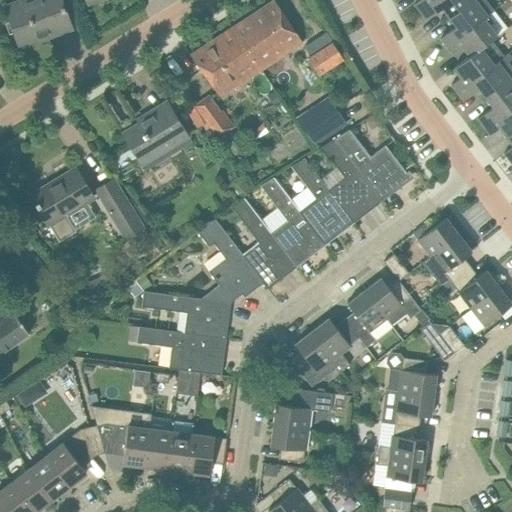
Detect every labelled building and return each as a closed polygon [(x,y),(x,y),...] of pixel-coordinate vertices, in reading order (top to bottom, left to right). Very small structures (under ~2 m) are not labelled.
[(72,28),(65,9),(61,0),(18,0),(4,5),(18,44),(48,33),(49,36),(72,28)] [(262,68),(302,42),(274,0),(273,0),(233,26),(262,68)] [(418,0),(414,3),(427,20),(437,12),(431,4),(435,0),(418,0)] [(435,0),(431,4),(437,12),(443,7),(450,17),(471,0),(435,0)] [(484,17),(493,10),(484,0),(471,0),(450,17),(456,25),(451,29),(458,37),(484,17)] [(451,29),(441,38),(453,54),(462,46),(469,55),(480,46),(482,47),(491,39),(497,35),(484,17),(458,37),(451,29)] [(233,26),(190,54),(220,96),(262,68),(233,26)] [(461,77),(451,84),(463,100),(474,92),(468,83),(480,75),(495,64),(494,63),(504,56),(491,39),(482,47),(480,46),(469,55),(453,67),(461,77)] [(332,42),(315,52),(308,57),(319,74),(343,59),(332,42)] [(480,75),(468,83),(474,92),(479,88),(486,97),(493,92),(511,76),(511,66),(508,61),(511,57),(511,54),(510,52),(504,56),(494,63),(495,64),(480,75)] [(511,76),(493,92),(486,97),(493,106),(489,110),(495,118),(506,108),(511,103),(511,76)] [(210,92),(193,105),(217,139),(220,138),(234,127),(210,92)] [(346,123),(327,96),(298,115),(317,143),(346,123)] [(167,101),(150,112),(152,115),(123,132),(142,163),(187,136),(167,101)] [(489,110),(477,118),(490,134),(499,127),(506,136),(511,131),(511,103),(506,108),(495,118),(489,110)] [(370,156),(349,129),(335,137),(383,200),(401,186),(399,183),(409,175),(385,144),(370,156)] [(321,146),(330,159),(332,157),(346,175),(330,188),(355,221),(383,200),(335,137),(321,146)] [(314,152),(307,157),(312,164),(320,159),(314,152)] [(355,221),(330,188),(312,164),(307,157),(306,157),(293,167),(317,198),(301,210),(326,243),(355,221)] [(61,181),(33,198),(44,215),(49,223),(59,240),(75,231),(74,229),(65,214),(86,201),(92,197),(85,186),(75,169),(59,178),(61,181)] [(301,210),(276,176),(262,186),(288,220),(273,231),(298,265),(326,243),(301,210)] [(125,239),(143,227),(112,177),(94,189),(125,239)] [(273,231),(246,196),(232,206),(260,242),(244,254),(243,255),(263,282),(268,288),(298,265),(273,231)] [(417,239),(430,256),(459,234),(446,217),(417,239)] [(216,243),(227,258),(210,271),(220,284),(202,298),(231,302),(231,301),(242,293),(244,296),(263,282),(243,255),(244,254),(217,219),(200,232),(211,246),(216,243)] [(472,251),(459,234),(430,256),(422,261),(443,288),(448,283),(471,266),(463,257),(472,251)] [(384,261),(397,278),(399,280),(408,272),(394,253),(384,261)] [(471,266),(448,283),(453,289),(456,287),(459,290),(458,291),(471,308),(499,286),(486,269),(478,276),(471,266)] [(104,274),(82,283),(90,304),(106,297),(105,295),(112,293),(104,274)] [(399,280),(397,278),(387,285),(381,277),(364,290),(386,318),(391,324),(406,312),(409,317),(414,314),(420,309),(399,280)] [(484,325),(511,303),(511,302),(499,286),(471,308),(484,325)] [(202,298),(145,289),(143,305),(188,312),(185,331),(185,332),(226,338),(231,302),(202,298)] [(347,303),(353,311),(344,318),(366,347),(375,340),(369,331),(386,318),(364,290),(347,303)] [(0,353),(29,334),(14,311),(6,316),(1,309),(4,308),(0,302),(0,353)] [(429,321),(420,309),(414,314),(423,326),(429,321)] [(328,317),(312,330),(339,365),(338,366),(341,370),(349,364),(341,353),(350,346),(350,345),(358,338),(365,347),(366,347),(344,318),(335,325),(328,317)] [(429,321),(423,326),(420,328),(428,339),(438,331),(431,323),(429,321)] [(438,331),(439,333),(449,325),(431,323),(438,331)] [(185,332),(185,331),(140,325),(138,341),(171,345),(169,366),(180,367),(180,369),(201,371),(221,374),(226,338),(185,332)] [(454,352),(464,344),(449,325),(439,333),(454,352)] [(295,343),(301,351),(292,359),(312,386),(338,366),(339,365),(312,330),(295,343)] [(26,354),(0,368),(0,383),(33,365),(26,354)] [(386,388),(398,390),(433,395),(436,374),(426,372),(427,360),(403,357),(401,370),(389,368),(386,388)] [(180,369),(177,393),(198,396),(201,371),(180,369)] [(169,382),(170,373),(158,371),(157,381),(169,382)] [(17,393),(25,406),(47,392),(39,379),(17,393)] [(511,380),(503,379),(501,395),(510,396),(511,382),(511,380)] [(332,392),(288,386),(286,404),(276,403),(273,424),(309,429),(311,407),(330,410),(332,392)] [(433,395),(398,390),(394,423),(419,426),(420,414),(430,416),(433,395)] [(96,393),(89,395),(91,403),(99,401),(96,393)] [(0,413),(11,407),(6,399),(0,402),(0,413)] [(501,400),(499,415),(508,416),(510,401),(501,400)] [(106,422),(97,424),(99,433),(104,452),(123,454),(122,462),(144,465),(149,427),(151,413),(107,408),(106,422)] [(498,420),(496,435),(505,437),(507,421),(498,420)] [(171,430),(166,468),(187,471),(192,433),(193,424),(172,421),(171,430)] [(393,435),(391,435),(390,446),(379,445),(377,454),(424,460),(427,439),(417,438),(419,426),(394,423),(393,435)] [(273,424),(270,445),(280,446),(279,458),(303,461),(305,450),(306,450),(309,429),(273,424)] [(89,426),(80,428),(45,455),(69,486),(86,472),(81,466),(96,454),(91,435),(89,426)] [(166,468),(171,430),(149,427),(144,465),(166,468)] [(223,463),(226,437),(192,433),(187,471),(209,474),(211,461),(223,463)] [(387,477),(385,489),(384,489),(382,505),(409,509),(411,492),(410,492),(411,480),(422,481),(424,460),(377,454),(376,463),(387,465),(386,477),(387,477)] [(69,486),(45,455),(28,468),(52,499),(69,486)] [(265,463),(264,473),(276,475),(277,465),(265,463)] [(52,499),(28,468),(11,481),(34,511),(52,499)] [(289,478),(269,493),(276,503),(268,509),(270,511),(299,511),(310,504),(297,487),(296,488),(289,478)] [(34,511),(11,481),(0,489),(0,503),(1,504),(0,504),(0,505),(1,504),(7,511),(34,511)] [(328,511),(318,498),(310,504),(299,511),(328,511)]
